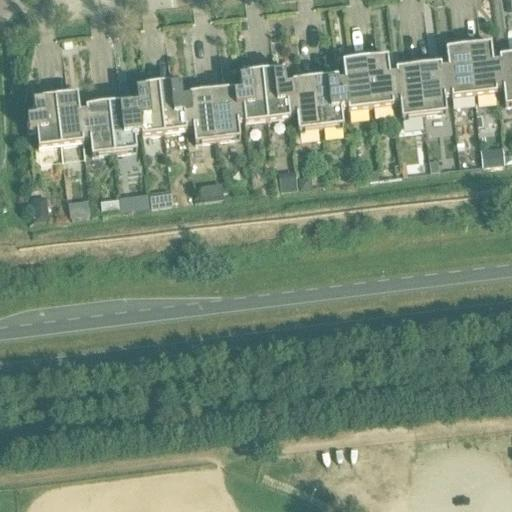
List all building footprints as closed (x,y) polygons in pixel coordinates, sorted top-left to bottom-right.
[(382,15),(384,54),(409,53),(407,14),(382,15)] [(490,49),(467,52),(473,101),(496,98),(495,95),(493,81),(501,80),(499,65),(498,65),(492,66),(490,49)] [(447,72),(440,72),(441,87),(449,86),(451,100),(450,100),(451,104),(473,101),(467,52),(445,55),(447,72)] [(495,95),(502,94),(504,111),(511,110),(511,60),(498,62),(498,65),(499,65),(501,80),(493,81),(495,95)] [(386,62),(364,64),(370,114),(392,111),(392,107),(391,107),(390,93),(397,92),(396,78),(395,78),(388,79),(386,62)] [(344,84),(337,85),(338,99),(346,98),(348,113),(347,113),(347,116),(370,114),(364,64),(341,67),(344,84)] [(440,69),(417,72),(423,121),(446,118),(444,101),(450,100),(451,100),(449,86),(441,87),(440,72),(440,69)] [(391,107),(392,107),(399,107),(401,124),(423,121),(417,72),(395,75),(395,78),(396,78),(397,92),(390,93),(391,107)] [(283,74),(261,77),(267,126),(289,123),(289,120),(288,120),(286,106),(294,105),(293,90),(292,90),(285,91),(283,74)] [(240,97),(234,97),(233,97),(235,112),(243,111),(244,125),(244,129),(267,126),(261,77),(238,80),(240,97)] [(337,82),(314,85),(320,134),(343,131),(340,114),(347,113),(348,113),(346,98),(338,99),(337,85),(337,82)] [(288,120),(289,120),(295,119),(297,136),(320,134),(314,85),(292,87),(292,90),(293,90),(294,105),(286,106),(288,120)] [(180,87),(157,89),(164,139),(186,136),(185,132),(183,118),(191,117),(189,103),(182,104),(180,87)] [(137,109),(130,110),(132,124),(139,123),(141,138),(141,141),(164,139),(157,89),(135,92),(137,109)] [(233,94),(211,97),(217,146),(239,143),(237,126),(244,125),(243,111),(235,112),(233,97),(234,97),(233,94)] [(185,132),(192,132),(194,149),(217,146),(211,97),(188,100),(189,103),(191,117),(183,118),(185,132)] [(77,99),(54,102),(60,151),(83,148),(82,145),(80,131),(88,130),(86,115),(85,115),(79,116),(77,99)] [(60,151),(54,102),(32,105),(34,122),(26,122),(28,138),(36,137),(38,154),(60,151)] [(130,107),(107,109),(113,159),(136,156),(134,139),(141,138),(139,123),(132,124),(130,110),(130,107)] [(82,145),(89,144),(91,161),(113,159),(107,109),(85,112),(85,115),(86,115),(88,130),(80,131),(82,145)] [(491,156),(480,157),(482,172),(492,171),(491,156)] [(439,176),(438,166),(429,167),(431,177),(439,176)] [(362,186),(378,184),(377,174),(361,176),(362,186)] [(299,194),(312,193),(310,180),(297,182),(299,194)] [(101,218),(120,216),(119,204),(100,206),(101,218)] [(32,214),(32,215),(33,226),(49,224),(47,212),(32,214)]
